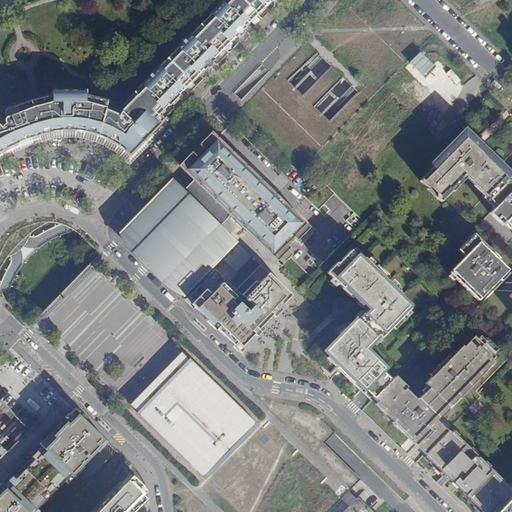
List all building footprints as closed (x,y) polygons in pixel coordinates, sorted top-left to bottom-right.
[(224,0),(223,2),(222,1),(213,10),(214,11),(187,39),(185,38),(179,44),(178,48),(157,70),(156,69),(147,78),(151,82),(148,85),(145,82),(117,110),(106,105),(107,101),(85,96),(81,95),(55,95),(51,96),(53,104),(46,105),(53,132),(61,132),(75,131),(90,134),(104,138),(118,146),(124,151),(130,155),(174,109),(173,105),(172,103),(172,101),(174,98),(177,98),(178,100),(179,99),(183,100),(209,74),(208,70),(208,69),(207,68),(207,65),(209,63),(212,63),(215,59),(214,58),(215,56),(215,52),(228,38),(232,39),(234,37),(235,38),(238,35),(238,32),(240,31),(243,30),(249,24),(248,23),(250,21),(248,18),(254,12),(261,5),(264,7),(266,5),(267,6),(272,0),(224,0)] [(257,14),(264,7),(261,5),(254,12),(257,14)] [(250,21),(257,14),(254,12),(248,18),(250,21)] [(53,104),(51,96),(44,98),(46,105),(53,104)] [(46,105),(44,98),(37,99),(31,101),(33,109),(40,135),(45,134),(53,132),(46,105)] [(30,101),(23,103),(25,111),(33,109),(31,101),(30,101)] [(0,152),(4,150),(19,143),(40,135),(33,109),(25,111),(23,103),(0,112),(0,152)] [(441,202),(466,176),(496,206),(511,189),(511,178),(506,173),(471,138),(471,134),(465,129),(457,138),(455,141),(453,143),(446,150),(447,151),(441,156),(437,156),(432,161),(435,165),(420,181),(427,188),(429,186),(436,193),(436,197),(441,202)] [(471,138),(506,173),(508,171),(471,134),(471,138)] [(198,160),(190,165),(195,173),(210,195),(215,192),(219,189),(227,184),(238,172),(214,149),(206,155),(198,160)] [(119,234),(146,260),(148,262),(151,265),(153,267),(157,271),(181,294),(235,240),(210,216),(205,210),(199,205),(173,179),(119,234)] [(245,188),(240,191),(237,193),(230,199),(228,201),(222,207),(234,219),(241,226),(243,228),(273,256),(276,253),(286,262),(294,254),(284,244),(292,236),(301,244),(313,233),(272,193),(261,182),(254,184),(249,186),(245,188)] [(511,189),(496,206),(489,213),(502,227),(504,225),(511,233),(511,189)] [(472,234),(441,266),(478,302),(490,290),(498,283),(508,272),(498,262),(500,260),(472,234)] [(380,338),(409,309),(398,298),(401,295),(363,258),(360,261),(349,250),(336,264),(335,263),(325,273),(342,289),(344,287),(366,309),(328,348),(331,350),(327,354),(347,373),(344,376),(359,391),(362,388),(367,393),(373,399),(391,380),(373,363),(375,361),(363,349),(377,335),(380,338)] [(214,268),(185,299),(241,354),(294,300),(260,266),(237,290),(214,268)] [(324,511),(342,494),(359,477),(322,441),(332,431),(308,407),(257,399),(177,320),(166,332),(109,390),(98,401),(178,479),(184,511),(324,511)] [(391,380),(373,399),(384,409),(382,411),(392,422),(391,423),(420,448),(425,453),(448,430),(459,419),(449,409),(456,402),(454,401),(465,390),(466,392),(486,371),(484,369),(494,358),(492,356),(498,351),(486,339),(484,341),(480,337),(477,341),(474,338),(450,362),(448,360),(424,385),(426,387),(421,392),(423,394),(418,399),(415,399),(404,389),(405,387),(394,377),(391,380)] [(482,405),(477,400),(471,406),(477,411),(482,405)] [(106,441),(76,411),(44,444),(0,488),(0,511),(38,511),(71,478),(73,480),(104,448),(102,445),(106,441)] [(511,511),(511,481),(511,482),(511,483),(511,486),(509,489),(495,476),(493,478),(487,472),(489,470),(448,430),(425,453),(427,454),(429,452),(434,457),(432,459),(464,491),(466,489),(479,501),(477,503),(485,511),(511,511)] [(114,491),(93,511),(131,511),(133,510),(129,506),(139,496),(136,493),(139,491),(128,480),(115,493),(114,491)] [(324,511),(339,511),(349,502),(342,494),(324,511)] [(339,511),(374,511),(356,494),(349,502),(339,511)]
